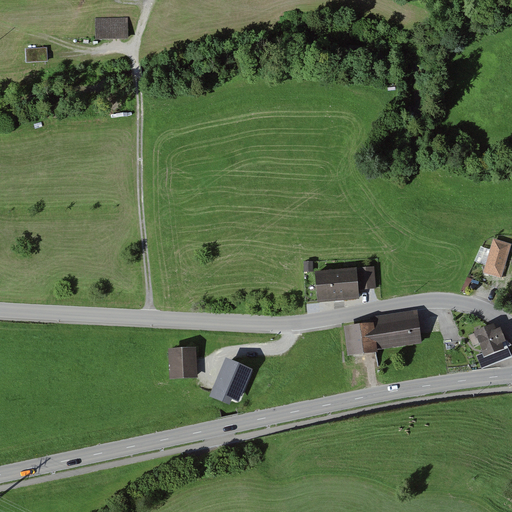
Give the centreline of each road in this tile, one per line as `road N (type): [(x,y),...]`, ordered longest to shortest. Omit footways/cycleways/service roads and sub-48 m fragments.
road 1 (secondary): [(511,375),(384,393),(0,475)]
road 2 (tertiary): [(511,328),(478,307),(448,301),(289,323),(0,310)]
road 3 (track): [(152,0),(133,50),(150,317)]
